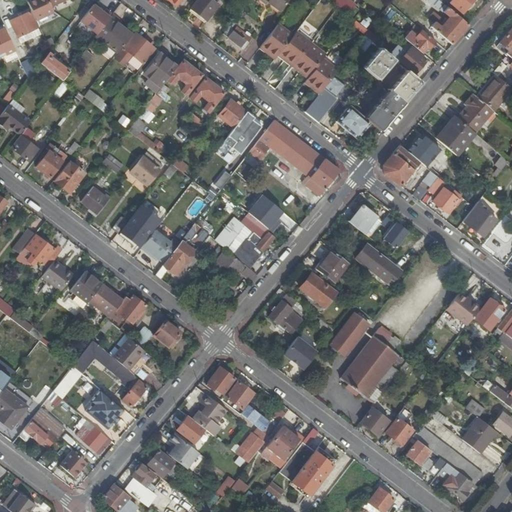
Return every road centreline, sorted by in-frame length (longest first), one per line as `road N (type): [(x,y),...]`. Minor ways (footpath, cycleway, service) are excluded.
road 1 (residential): [(218,339),(442,511)]
road 2 (residential): [(360,171),(141,0)]
road 3 (residential): [(218,339),(0,169)]
road 4 (residential): [(504,0),(360,171)]
road 5 (residential): [(74,507),(218,339)]
road 6 (residential): [(218,339),(360,171)]
road 7 (residential): [(511,289),(360,171)]
